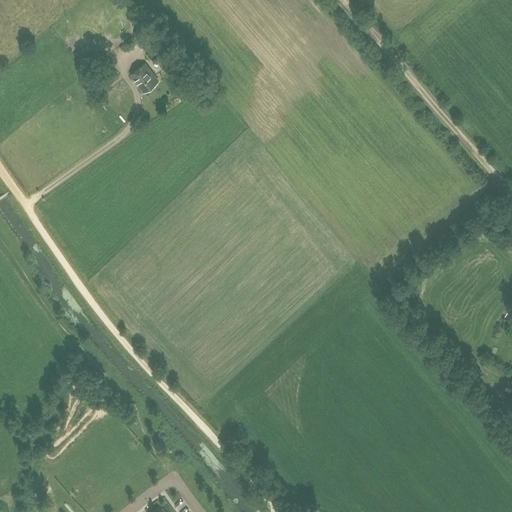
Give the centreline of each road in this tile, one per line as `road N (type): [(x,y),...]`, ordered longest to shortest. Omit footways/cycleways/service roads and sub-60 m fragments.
road 1 (track): [(0,168),(109,329),(278,511)]
road 2 (track): [(511,196),(341,0)]
road 3 (track): [(137,97),(126,132),(24,204)]
